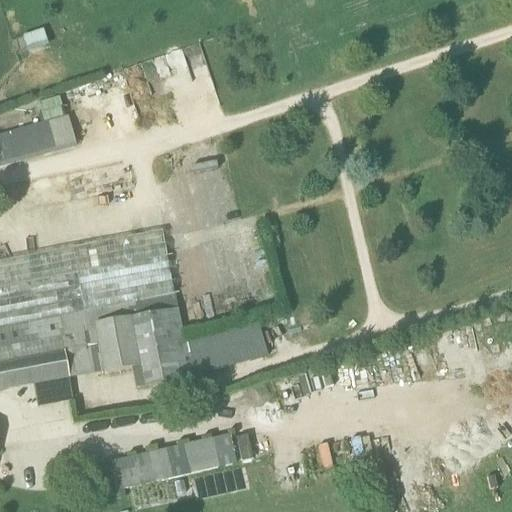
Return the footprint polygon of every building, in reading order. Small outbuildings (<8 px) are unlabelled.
[(42,124),(0,135),(0,166),(74,145),(67,117),(65,117),(59,97),(36,105),(42,124)] [(191,379),(176,297),(128,305),(139,368),(145,388),(191,379)] [(92,311),(104,374),(139,368),(128,305),(92,311)] [(0,328),(0,391),(68,378),(104,374),(92,311),(0,328)] [(236,461),(230,436),(100,465),(106,489),(236,461)]
